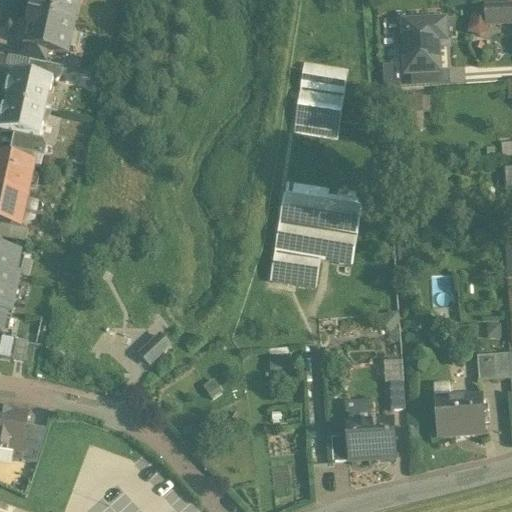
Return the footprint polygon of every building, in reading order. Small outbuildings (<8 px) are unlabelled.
[(32,0),(32,2),(34,3),(31,15),(74,25),(79,0),(32,0)] [(511,6),(486,8),(486,22),(487,26),(511,24),(511,6)] [(74,25),(31,15),(28,28),(27,28),(23,45),(22,46),(48,52),(67,56),(74,25)] [(445,21),(403,23),(405,74),(439,72),(437,40),(445,40),(445,21)] [(48,52),(22,46),(23,45),(21,45),(17,59),(30,61),(45,65),(48,52)] [(45,65),(30,61),(27,76),(54,82),(54,83),(55,84),(61,79),(63,69),(45,65)] [(346,72),(305,66),(296,126),(337,133),(346,72)] [(27,76),(13,73),(11,84),(9,83),(6,97),(8,97),(6,102),(46,111),(49,95),(51,96),(54,83),(54,82),(27,76)] [(46,111),(6,102),(5,108),(3,108),(0,121),(2,122),(0,132),(14,135),(41,141),(41,140),(44,128),(42,127),(46,111)] [(41,141),(14,135),(10,150),(13,150),(44,157),(46,147),(42,140),(41,140),(41,141)] [(44,157),(13,150),(10,162),(35,167),(41,169),(44,157)] [(10,162),(0,159),(0,193),(28,200),(35,167),(10,162)] [(28,200),(0,193),(0,224),(11,227),(21,229),(28,200)] [(360,208),(285,195),(271,280),(314,287),(319,260),(351,265),(360,208)] [(11,227),(0,224),(0,239),(8,241),(11,227)] [(21,229),(11,227),(8,241),(25,245),(28,231),(21,229)] [(0,333),(2,334),(6,313),(10,314),(18,278),(14,277),(19,257),(0,252),(0,333)] [(160,338),(141,356),(150,366),(169,348),(160,338)] [(271,350),(275,374),(294,370),(290,347),(271,350)] [(510,356),(492,358),(495,382),(511,381),(511,373),(510,356)] [(492,358),(477,360),(478,383),(495,382),(492,358)] [(403,387),(389,388),(391,415),(404,414),(403,387)] [(483,400),(435,404),(438,440),(457,439),(457,438),(485,436),(483,400)] [(27,416),(0,412),(0,448),(14,451),(22,452),(26,426),(27,416)] [(393,425),(346,428),(348,444),(347,444),(348,463),(395,460),(393,425)] [(47,430),(26,426),(22,452),(14,451),(12,460),(36,464),(47,430)]
